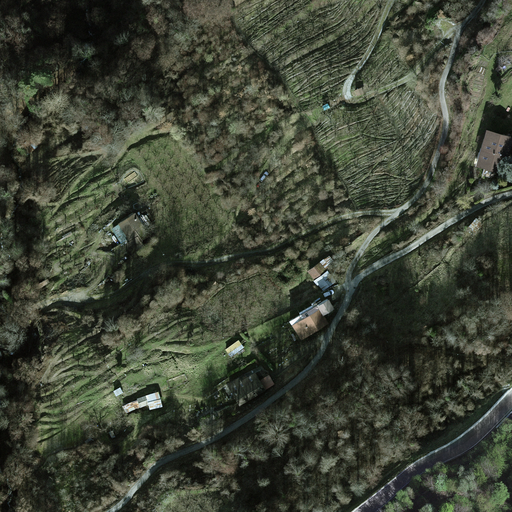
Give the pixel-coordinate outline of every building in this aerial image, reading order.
[(511,137),(483,132),(476,167),(508,174),(511,152),(511,137)] [(135,211),(117,224),(131,244),(149,231),(135,211)] [(323,260),(308,270),(325,293),(340,282),(323,260)] [(315,306),(287,324),(300,344),(328,326),(315,306)] [(243,337),(227,351),(235,360),(251,346),(243,337)] [(120,384),(107,393),(114,404),(128,395),(120,384)] [(161,391),(138,398),(141,411),(151,408),(153,414),(167,410),(161,391)]
